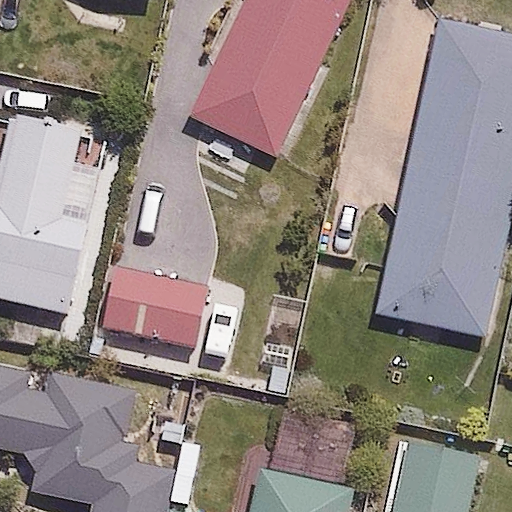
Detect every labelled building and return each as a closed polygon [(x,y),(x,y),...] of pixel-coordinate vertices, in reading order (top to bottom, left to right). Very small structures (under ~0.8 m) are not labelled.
[(352,0),(247,0),(193,122),(280,161),(352,0)] [(511,233),(511,34),(444,20),(382,309),(491,332),(511,233)] [(112,139),(16,118),(0,190),(0,301),(73,317),(112,139)] [(214,282),(117,262),(103,329),(201,349),(214,282)] [(83,511),(161,511),(171,462),(135,456),(145,405),(0,377),(0,450),(33,456),(26,493),(85,505),(83,511)] [(467,511),(480,450),(406,435),(391,511),(467,511)] [(351,511),(356,489),(264,472),(256,511),(351,511)]
